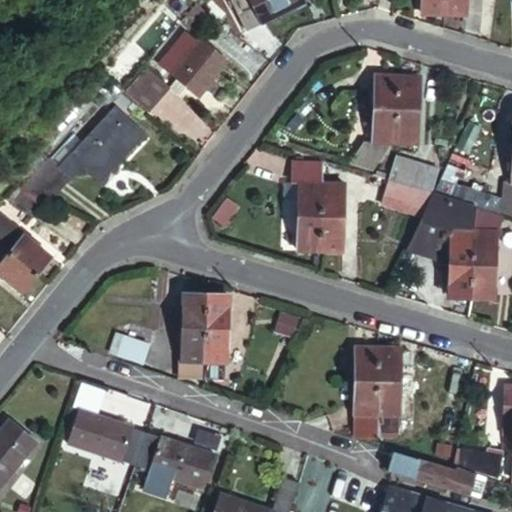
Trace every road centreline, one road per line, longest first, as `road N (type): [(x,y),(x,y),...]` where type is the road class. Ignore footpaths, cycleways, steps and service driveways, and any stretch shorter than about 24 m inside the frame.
road 1 (residential): [(511,70),(370,30),(322,40),(160,230)]
road 2 (residential): [(160,230),(203,259),(511,350)]
road 3 (residential): [(26,345),(363,469)]
road 4 (residential): [(160,230),(105,255),(26,345)]
